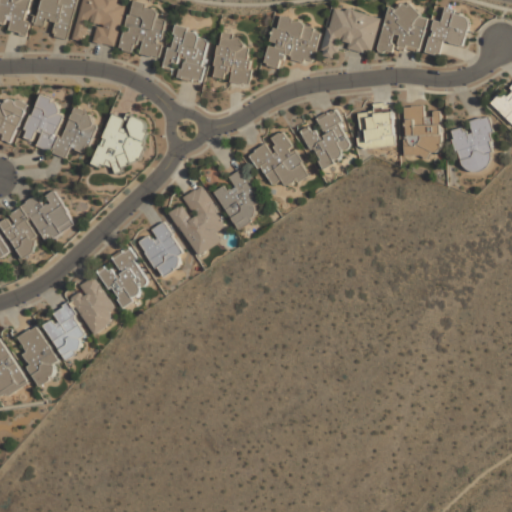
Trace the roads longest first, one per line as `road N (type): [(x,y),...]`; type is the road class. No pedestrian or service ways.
road 1 (residential): [(500,44),(484,68),(464,78),(303,87),(241,119),(203,127)]
road 2 (residential): [(180,145),(165,171),(47,281),(0,303)]
road 3 (residential): [(175,115),(120,75),(0,67)]
